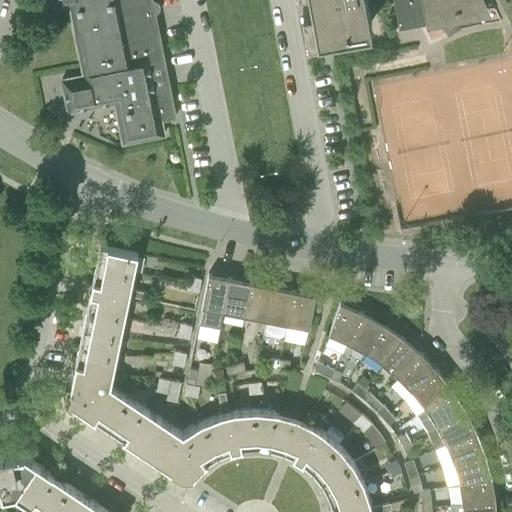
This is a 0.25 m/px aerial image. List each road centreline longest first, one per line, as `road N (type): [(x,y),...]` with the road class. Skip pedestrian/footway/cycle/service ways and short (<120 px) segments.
road 1 (residential): [(284,0),(330,249)]
road 2 (residential): [(34,417),(74,175)]
road 3 (residential): [(225,227),(229,185),(192,0)]
road 4 (residential): [(511,435),(444,324),(452,265)]
road 5 (residential): [(180,511),(34,417)]
road 6 (residential): [(74,175),(225,227)]
road 7 (residential): [(330,249),(452,265)]
